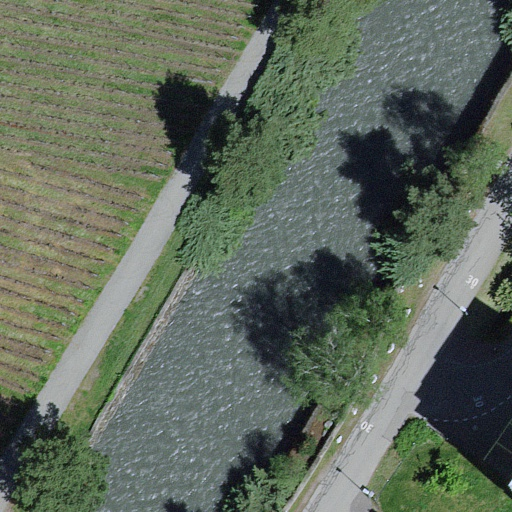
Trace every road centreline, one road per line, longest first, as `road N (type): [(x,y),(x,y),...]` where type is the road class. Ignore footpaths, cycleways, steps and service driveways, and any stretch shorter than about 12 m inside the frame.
road 1 (residential): [(392,419),(511,203)]
road 2 (residential): [(511,369),(485,391),(392,419)]
